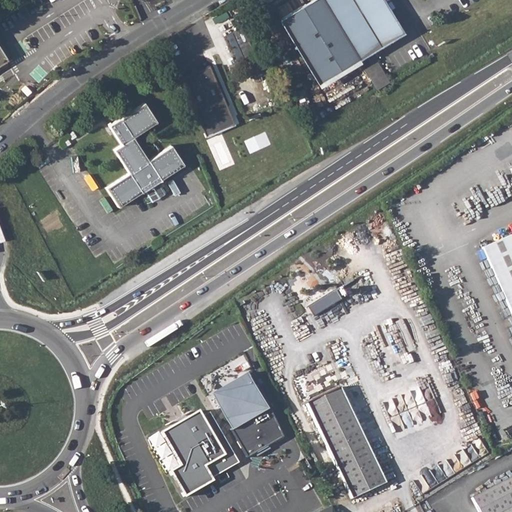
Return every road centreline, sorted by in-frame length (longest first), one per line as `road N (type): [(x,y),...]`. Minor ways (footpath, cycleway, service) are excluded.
road 1 (primary): [(85,414),(99,369),(123,344),(511,87)]
road 2 (primary): [(511,58),(294,192),(110,319),(50,336)]
road 3 (residential): [(0,143),(76,78),(199,0)]
